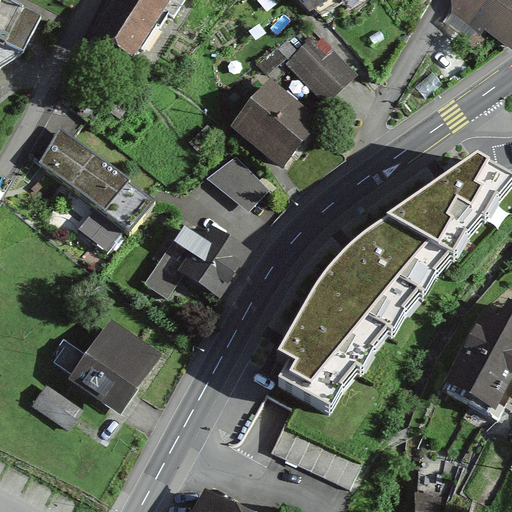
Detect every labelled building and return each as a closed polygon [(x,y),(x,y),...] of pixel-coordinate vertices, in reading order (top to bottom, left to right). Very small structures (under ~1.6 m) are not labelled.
[(52,18),(11,0),(0,0),(0,43),(34,59),(52,18)] [(188,0),(130,0),(105,42),(146,68),(188,0)] [(299,0),(311,13),(330,0),(299,0)] [(511,0),(459,0),(455,6),(508,47),(511,41),(511,0)] [(363,75),(320,34),(292,62),(334,104),(363,75)] [(317,128),(271,89),(236,130),(282,169),(317,128)] [(163,211),(72,137),(47,167),(138,242),(163,211)] [(249,216),(273,194),(237,156),(214,178),(249,216)] [(511,195),(511,181),(482,160),(360,250),(329,289),(277,378),(348,419),(413,308),(511,195)] [(220,301),(248,255),(187,219),(145,288),(168,302),(182,278),(220,301)] [(490,316),(451,389),(501,415),(511,393),(511,318),(508,325),(490,316)] [(164,361),(120,331),(98,362),(71,344),(57,365),(128,413),(164,361)] [(84,413),(47,387),(32,408),(70,434),(75,427),(84,413)] [(364,470),(290,434),(278,459),(352,495),(364,470)] [(237,511),(214,500),(207,511),(237,511)]
